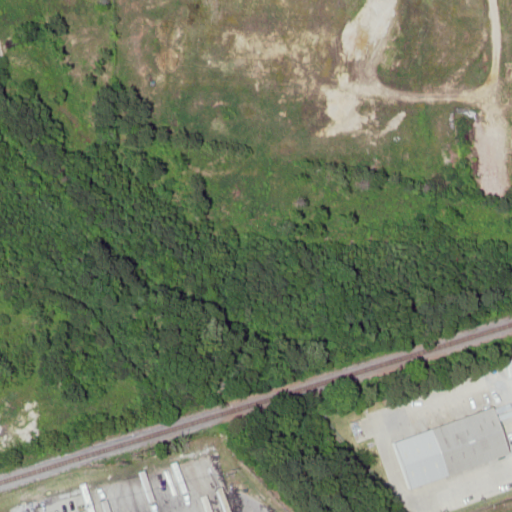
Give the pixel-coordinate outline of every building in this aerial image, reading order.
[(193,0),(194,16),(355,14),(354,0),(193,0)] [(422,9),(400,9),(400,55),(422,55),(422,9)] [(453,68),(478,68),(478,19),(453,19),(453,68)] [(438,473),(503,454),(489,407),(424,426),(438,473)] [(185,470),(172,470),(172,508),(185,508),(185,470)]
